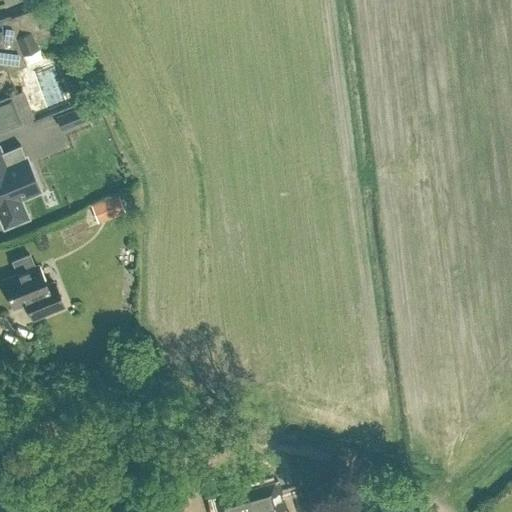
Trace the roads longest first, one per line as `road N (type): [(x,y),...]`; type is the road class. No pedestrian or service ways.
road 1 (unclassified): [(282,446),(0,426)]
road 2 (track): [(442,511),(378,473),(282,446)]
